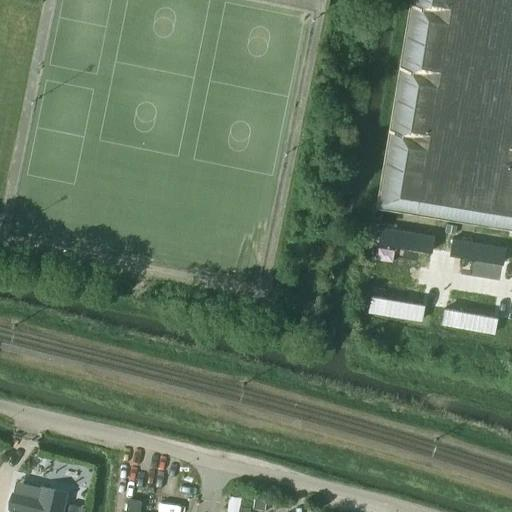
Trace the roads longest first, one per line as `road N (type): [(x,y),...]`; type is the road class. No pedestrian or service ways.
road 1 (unclassified): [(217,461),(0,407)]
road 2 (unclassified): [(398,511),(217,461)]
